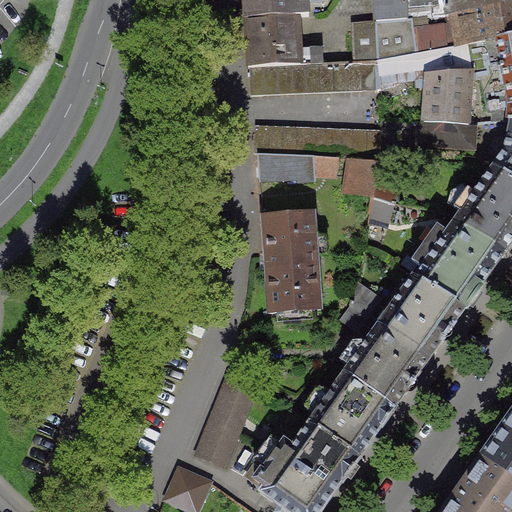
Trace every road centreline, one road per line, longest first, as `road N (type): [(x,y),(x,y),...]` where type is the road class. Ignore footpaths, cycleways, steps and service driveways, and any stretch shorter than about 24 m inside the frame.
road 1 (residential): [(227,0),(244,164),(242,274),(221,343),(143,511)]
road 2 (secondary): [(0,259),(72,186),(91,151),(125,67),(127,0)]
road 3 (residential): [(511,345),(392,511)]
road 4 (secondary): [(70,107),(58,151),(0,219)]
